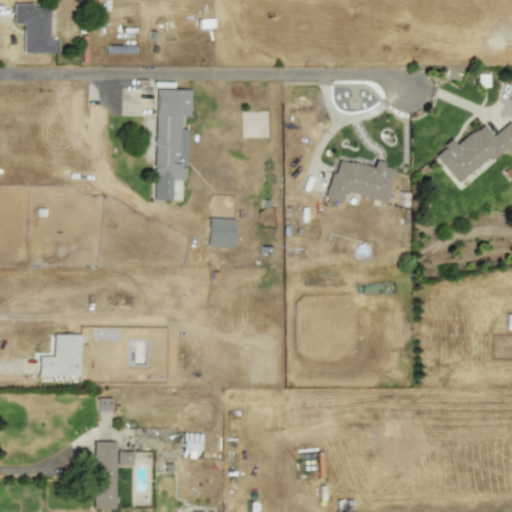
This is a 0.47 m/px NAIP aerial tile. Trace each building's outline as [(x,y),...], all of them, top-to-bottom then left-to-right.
[(20,53),(55,52),(55,39),(47,39),(47,7),(30,7),(30,3),(10,3),(10,24),(20,24),(20,53)] [(187,89),(153,89),(151,200),(169,200),(169,180),(183,180),(183,129),(178,129),(178,116),(187,117),(187,89)] [(454,183),(487,156),(490,159),(511,140),(511,128),(507,122),(490,136),(480,123),(452,145),(448,141),(431,155),(454,183)] [(342,191),(383,203),(393,168),(372,162),(370,167),(334,157),(323,197),(339,202),(342,191)] [(231,218),(206,218),(205,246),(231,247),(231,218)] [(50,356),(36,356),(36,375),(76,376),(77,334),(51,334),(50,356)] [(85,345),(78,345),(77,372),(84,372),(85,345)] [(95,412),(109,411),(109,397),(95,398),(95,412)] [(196,458),(197,434),(180,433),(179,457),(196,458)] [(90,509),(112,509),(113,442),(91,441),(90,509)] [(130,466),(130,451),(115,451),(114,465),(130,466)]
